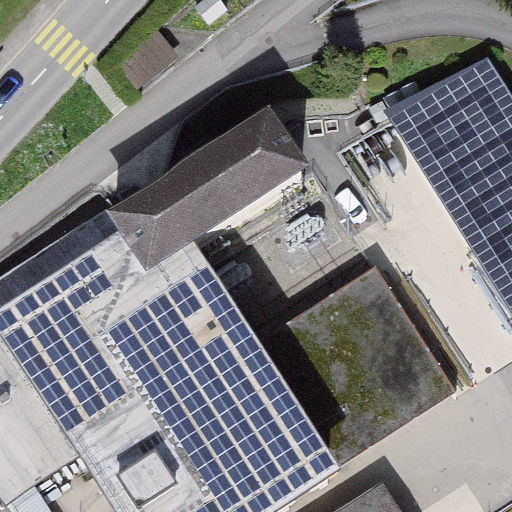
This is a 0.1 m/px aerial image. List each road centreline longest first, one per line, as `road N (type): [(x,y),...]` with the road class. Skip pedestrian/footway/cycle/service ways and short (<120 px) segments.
road 1 (unclassified): [(306,0),(0,233)]
road 2 (secondary): [(0,117),(108,0)]
